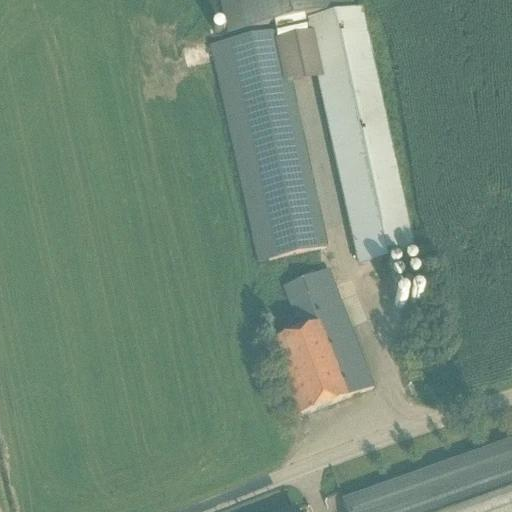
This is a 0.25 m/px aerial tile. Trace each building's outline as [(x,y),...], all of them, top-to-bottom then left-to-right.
[(217,0),(225,34),(272,24),(274,33),(279,32),(281,41),(306,36),(302,21),(302,17),(352,7),(350,0),(217,0)] [(412,251),(359,9),(302,21),(306,36),(355,263),(412,251)] [(327,250),(281,41),(279,32),(274,33),(218,45),(266,262),(327,250)] [(373,390),(365,372),(326,271),(284,288),(302,334),(265,349),(293,421),(373,390)] [(511,511),(511,442),(341,503),(344,511),(511,511)]
